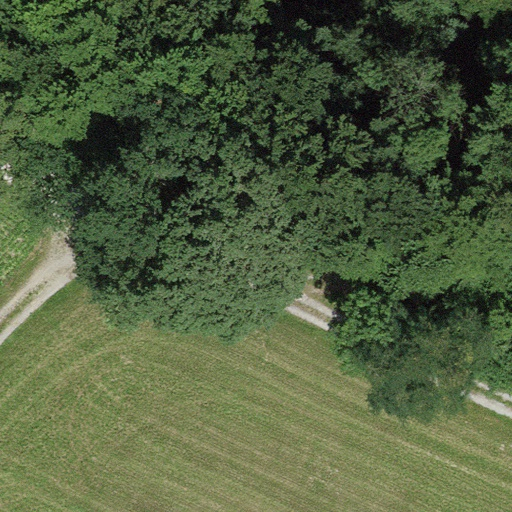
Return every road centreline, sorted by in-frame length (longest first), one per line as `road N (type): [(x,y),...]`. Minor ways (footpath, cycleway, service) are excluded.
road 1 (track): [(0,169),(511,407)]
road 2 (track): [(0,342),(109,226)]
